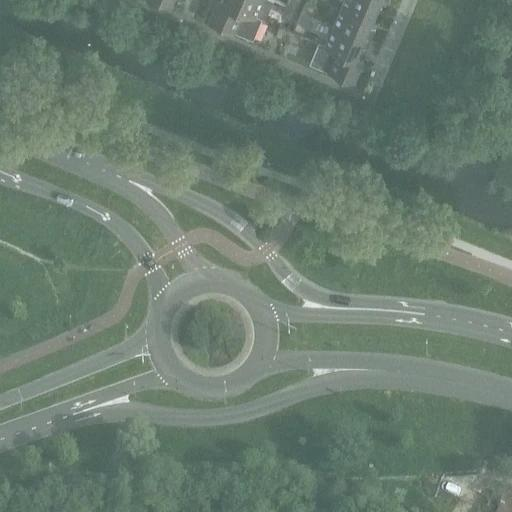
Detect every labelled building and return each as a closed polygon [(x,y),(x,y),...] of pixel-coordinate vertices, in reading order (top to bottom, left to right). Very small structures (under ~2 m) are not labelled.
[(255,16),(220,1),(220,0),(217,0),(215,6),(209,21),(253,40),(263,18),(256,15),(255,16)] [(220,0),(220,1),(255,16),(256,15),(261,0),(220,0)] [(287,0),(286,5),(296,9),(299,0),(287,0)] [(344,0),(342,6),(373,19),(373,17),(380,0),(344,0)] [(306,1),(302,12),(311,16),(316,5),(306,1)] [(296,9),(286,5),(281,16),(291,20),(296,9)] [(373,19),(342,6),(334,25),(369,40),(378,19),(373,17),(373,19)] [(311,16),(302,12),(297,23),(307,27),(311,16)] [(334,25),(326,44),(325,45),(360,60),(361,59),(369,40),(334,25)] [(286,41),(290,31),(279,26),(275,36),(286,41)] [(297,45),(301,35),(290,31),(286,41),(297,45)] [(354,82),(364,60),(361,59),(360,60),(325,45),(326,44),(319,41),(310,63),(354,82)] [(511,511),(511,503),(505,501),(500,511),(511,511)]
